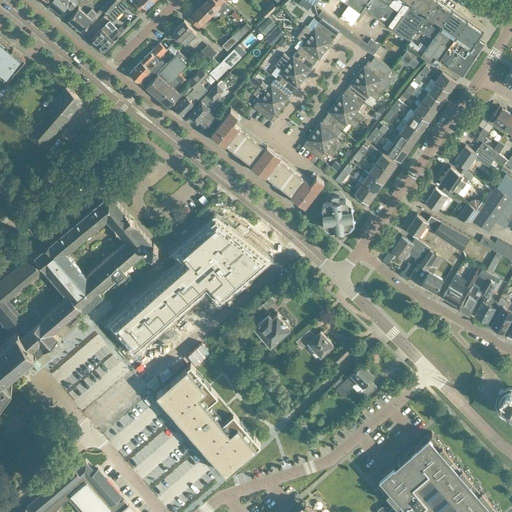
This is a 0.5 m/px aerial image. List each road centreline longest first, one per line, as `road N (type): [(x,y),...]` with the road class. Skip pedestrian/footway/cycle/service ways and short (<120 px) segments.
road 1 (residential): [(431,372),(331,460),(226,495),(205,511)]
road 2 (residential): [(276,146),(299,134),(355,57),(337,46),(279,121)]
road 3 (residential): [(357,250),(481,77)]
road 4 (residential): [(511,351),(357,250)]
road 5 (unclassified): [(240,191),(97,79)]
road 6 (unclassified): [(431,372),(336,276)]
road 7 (unclassified): [(336,276),(240,191)]
road 8 (unclassified): [(97,79),(3,0)]
